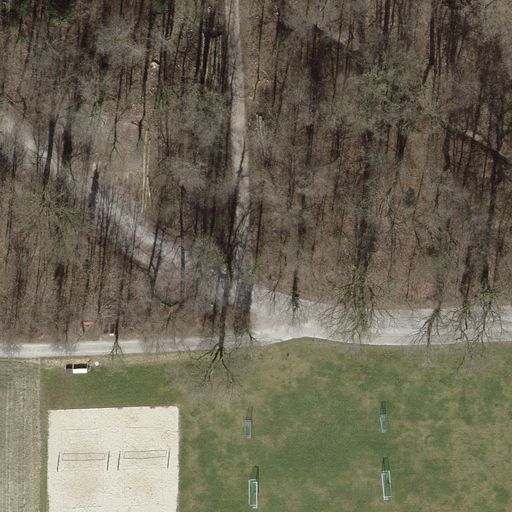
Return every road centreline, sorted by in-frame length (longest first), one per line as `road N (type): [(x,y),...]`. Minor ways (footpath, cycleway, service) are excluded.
road 1 (residential): [(324,316),(237,342),(0,349)]
road 2 (track): [(232,0),(247,294)]
road 3 (track): [(0,112),(108,216),(204,275)]
road 4 (unclassified): [(324,316),(511,319)]
road 5 (unclassified): [(204,275),(324,316)]
